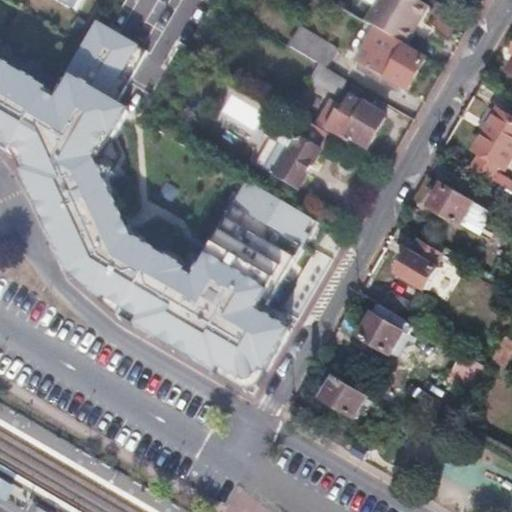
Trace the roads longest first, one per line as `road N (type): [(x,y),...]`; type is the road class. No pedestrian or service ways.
road 1 (residential): [(505,0),(256,418)]
road 2 (residential): [(256,418),(123,337),(52,274),(0,177)]
road 3 (residential): [(0,315),(229,459)]
road 4 (residential): [(417,511),(256,418)]
